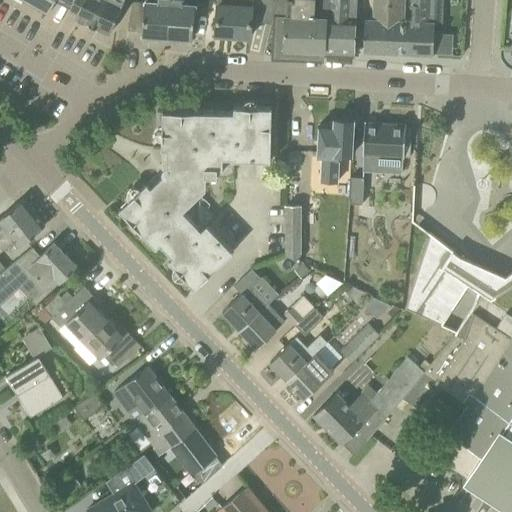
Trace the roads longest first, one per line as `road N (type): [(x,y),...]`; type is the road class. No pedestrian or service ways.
road 1 (tertiary): [(367,511),(33,163)]
road 2 (residential): [(33,163),(104,105),(160,77),(210,69),(477,88)]
road 3 (residential): [(464,118),(446,182),(450,227),(497,263),(511,252)]
